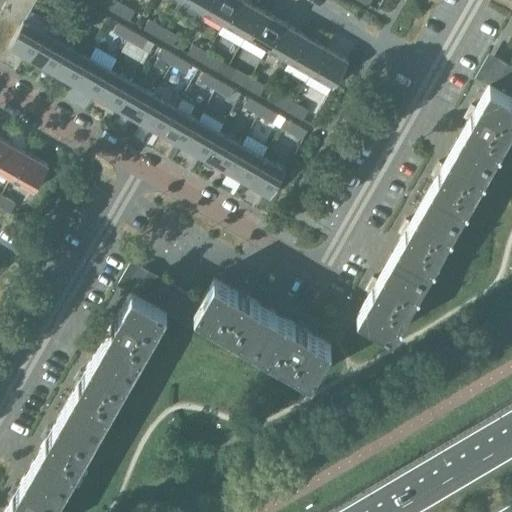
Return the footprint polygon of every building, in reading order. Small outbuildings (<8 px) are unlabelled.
[(34,3),(28,0),(7,0),(6,2),(28,14),(34,3)] [(74,0),(70,8),(84,16),(89,7),(77,0),(74,0)] [(103,0),(101,4),(115,12),(120,3),(113,0),(103,0)] [(186,0),(203,10),(208,0),(186,0)] [(208,0),(203,10),(225,22),(237,0),(208,0)] [(237,0),(225,22),(247,35),(261,9),(244,0),(237,0)] [(28,14),(6,2),(0,12),(0,13),(20,25),(23,20),(24,20),(28,14)] [(115,12),(129,20),(135,12),(120,3),(115,12)] [(89,7),(84,16),(99,24),(104,15),(89,7)] [(247,35),(268,47),(283,22),(261,9),(247,35)] [(10,45),(31,58),(46,32),(24,20),(23,20),(20,25),(9,46),(10,45)] [(144,29),(159,37),(164,28),(149,20),(144,29)] [(304,34),(283,22),(268,47),(290,59),(304,34)] [(113,32),(128,41),(133,31),(118,23),(113,32)] [(159,37),(174,46),(179,36),(164,28),(159,37)] [(133,31),(128,41),(143,49),(148,40),(133,31)] [(53,70),(67,45),(46,32),(31,58),(53,70)] [(326,47),(304,34),(290,59),(312,72),(326,47)] [(53,70),(75,83),(89,57),(67,45),(53,70)] [(188,54),(202,62),(207,53),(193,45),(188,54)] [(348,59),(326,47),(312,72),(333,84),(348,59)] [(157,57),(171,65),(176,56),(162,48),(157,57)] [(202,62),(216,70),(222,61),(207,53),(202,62)] [(176,56),(171,65),(186,74),(191,65),(176,56)] [(75,83),(96,95),(111,70),(89,57),(75,83)] [(511,67),(502,62),(490,82),(511,94),(511,67)] [(96,95),(118,107),(133,82),(111,70),(96,95)] [(232,79),(246,87),(251,78),(237,70),(232,79)] [(201,82),(214,90),(220,81),(206,73),(201,82)] [(246,87),(260,95),(266,87),(264,86),(266,82),(257,77),(255,80),(251,78),(246,87)] [(220,81),(214,90),(229,98),(235,90),(220,81)] [(154,95),(133,82),(118,107),(140,120),(154,95)] [(491,160),(511,124),(511,94),(490,82),(489,82),(475,107),(472,105),(466,114),(470,116),(456,140),(491,160)] [(275,103),(289,111),(295,102),(280,94),(275,103)] [(176,107),(154,95),(140,120),(162,132),(176,107)] [(244,106),(258,115),(263,106),(249,98),(244,106)] [(289,111),(304,120),(309,111),(295,102),(289,111)] [(263,106),(258,115),(273,123),(278,114),(263,106)] [(162,132),(183,145),(198,119),(176,107),(162,132)] [(183,145),(205,157),(219,132),(198,119),(183,145)] [(288,131),(303,139),(307,131),(293,123),(288,131)] [(205,157),(227,170),(241,144),(219,132),(205,157)] [(0,147),(0,170),(12,177),(26,152),(5,139),(0,147)] [(491,160),(456,140),(442,164),(439,162),(434,172),(437,174),(423,198),(458,218),(491,160)] [(227,170),(248,182),(263,157),(241,144),(227,170)] [(26,152),(12,177),(33,189),(33,190),(34,190),(49,164),(48,163),(48,164),(26,152)] [(263,157),(248,182),(270,194),(269,195),(270,195),(286,169),(285,168),(284,169),(263,157)] [(0,197),(0,206),(11,213),(17,204),(1,195),(0,197)] [(390,255),(426,275),(458,218),(423,198),(409,221),(406,220),(401,229),(404,231),(390,255)] [(426,275),(390,255),(377,279),(373,277),(368,287),(371,288),(357,314),(392,334),(426,275)] [(194,312),(200,301),(144,269),(132,289),(167,309),(166,310),(189,324),(195,313),(194,312)] [(252,346),(273,311),(248,297),(250,294),(241,288),(239,292),(214,277),(200,301),(194,312),(195,313),(252,346)] [(133,368),(166,310),(167,309),(132,289),(131,289),(117,314),(114,312),(108,321),(112,323),(98,347),(133,368)] [(273,311),(252,346),(311,379),(331,344),(306,330),(308,326),(299,321),(297,324),(273,311)] [(65,405),(100,425),(133,368),(98,347),(84,371),(81,369),(75,379),(79,381),(65,405)] [(32,462),(68,483),(100,425),(65,405),(51,429),(48,427),(42,436),(46,438),(32,462)] [(50,511),(68,483),(32,462),(18,486),(15,484),(10,494),(13,496),(3,511),(50,511)]
